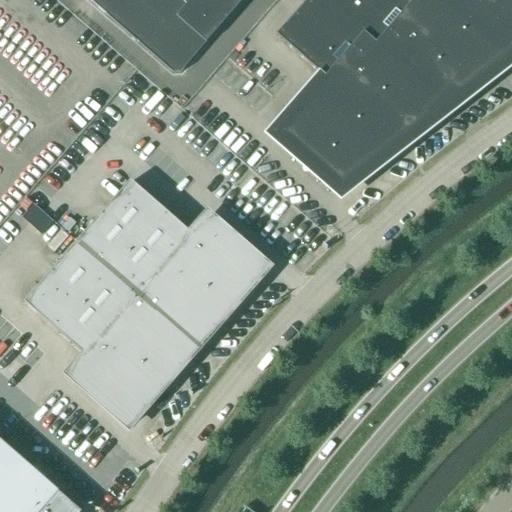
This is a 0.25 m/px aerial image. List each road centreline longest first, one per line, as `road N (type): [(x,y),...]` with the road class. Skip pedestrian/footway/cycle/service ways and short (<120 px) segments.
road 1 (unclassified): [(511,118),(396,212),(269,342),(142,511)]
road 2 (primary): [(511,268),(395,375),(282,511)]
road 3 (primary): [(320,511),(417,397),(511,309)]
